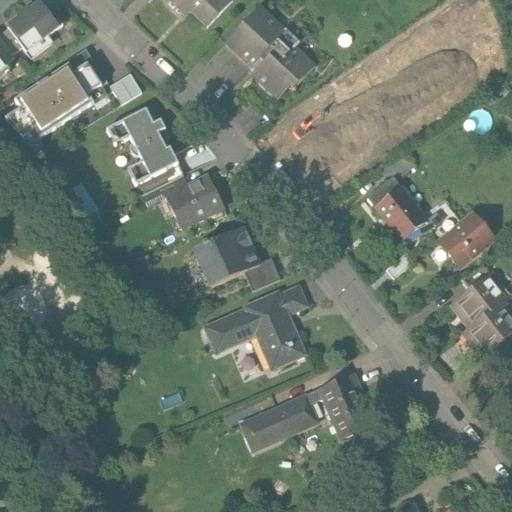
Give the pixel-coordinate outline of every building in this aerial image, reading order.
[(227,0),(168,0),(167,1),(180,14),(185,9),(206,30),(231,4),(227,0)] [(38,5),(7,30),(8,30),(22,49),(31,60),(51,45),(46,39),(62,27),(50,16),(48,18),(38,5)] [(228,45),(253,69),(266,55),(275,63),(289,49),(295,42),(261,9),(228,45)] [(497,52),(470,13),(395,64),(422,103),(497,52)] [(8,30),(0,35),(0,40),(13,57),(22,49),(8,30)] [(0,40),(0,59),(5,67),(15,60),(13,57),(0,40)] [(266,55),(253,69),(247,76),(278,105),(311,70),(289,49),(275,63),(266,55)] [(67,68),(14,102),(20,111),(4,121),(22,140),(29,147),(40,141),(93,106),(94,107),(106,99),(100,89),(106,85),(85,52),(65,65),(67,68)] [(0,79),(9,72),(5,67),(0,59),(0,79)] [(129,76),(109,89),(121,108),(141,95),(129,76)] [(354,87),(302,123),(342,180),(394,145),(354,87)] [(123,143),(129,140),(132,146),(131,147),(130,148),(130,149),(129,150),(129,152),(129,153),(130,154),(130,156),(131,157),(132,158),(134,159),(135,159),(136,159),(137,159),(139,159),(141,164),(126,172),(135,188),(177,166),(165,142),(164,142),(160,134),(164,132),(160,123),(156,125),(149,110),(106,132),(109,138),(123,143)] [(165,200),(187,189),(182,178),(142,198),(147,208),(165,200)] [(187,189),(165,200),(181,231),(221,210),(206,180),(187,189)] [(366,201),(374,211),(400,190),(392,180),(366,201)] [(400,190),(374,211),(400,244),(427,223),(400,190)] [(473,219),(439,245),(458,269),(493,242),(473,219)] [(243,230),(195,251),(211,289),(244,276),(259,268),(258,266),(243,230)] [(413,265),(405,256),(385,272),(393,281),(413,265)] [(259,268),(244,276),(252,294),(279,282),(270,261),(258,266),(259,268)] [(459,283),(468,293),(489,277),(482,267),(459,283)] [(468,293),(452,305),(470,329),(464,334),(465,335),(500,308),(506,304),(496,291),(499,289),(489,277),(468,293)] [(224,321),(204,329),(215,356),(256,338),(275,383),(308,369),(286,318),(306,310),(297,289),(257,307),(256,305),(223,319),(224,321)] [(500,308),(465,335),(483,359),(511,337),(511,336),(511,318),(509,320),(500,308)] [(511,353),(511,339),(511,337),(483,359),(491,369),(511,353)] [(353,376),(247,423),(260,451),(282,441),(281,439),(316,423),(309,407),(322,401),(340,441),(371,428),(355,392),(360,391),(353,376)]
